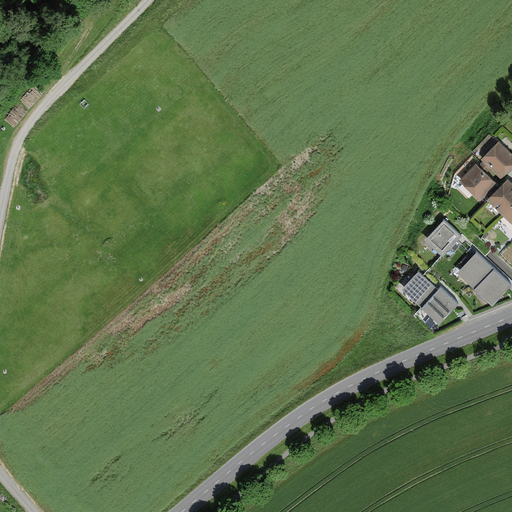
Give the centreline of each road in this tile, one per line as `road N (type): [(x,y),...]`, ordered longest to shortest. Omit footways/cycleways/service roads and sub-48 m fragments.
road 1 (tertiary): [(511,315),(311,409),(182,511)]
road 2 (unclassified): [(0,225),(25,131),(147,0)]
